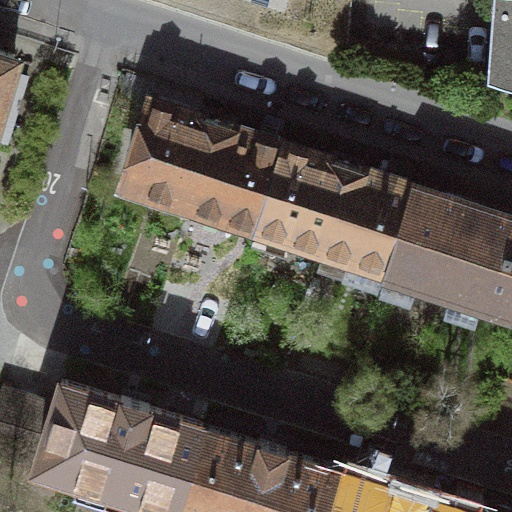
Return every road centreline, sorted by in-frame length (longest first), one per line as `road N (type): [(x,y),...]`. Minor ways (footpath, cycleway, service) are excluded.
road 1 (residential): [(118,21),(38,271),(44,310),(70,326),(511,466)]
road 2 (residential): [(118,21),(511,148)]
